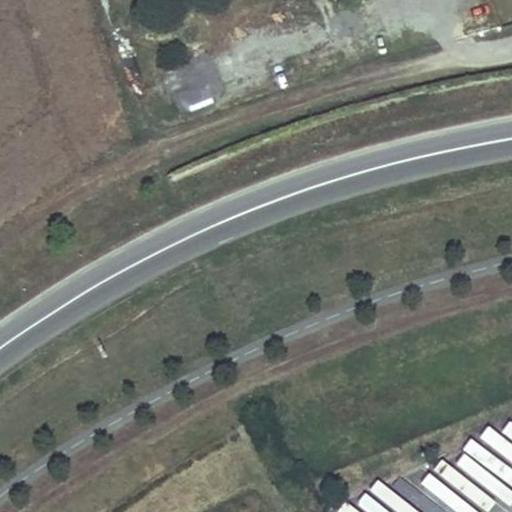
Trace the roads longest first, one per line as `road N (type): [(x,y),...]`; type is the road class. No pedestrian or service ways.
road 1 (secondary): [(0,349),(193,233),(378,167),(511,139)]
road 2 (residential): [(165,145),(316,91),(511,46)]
